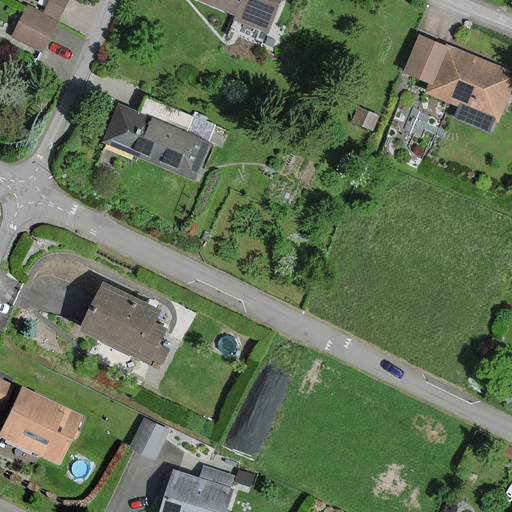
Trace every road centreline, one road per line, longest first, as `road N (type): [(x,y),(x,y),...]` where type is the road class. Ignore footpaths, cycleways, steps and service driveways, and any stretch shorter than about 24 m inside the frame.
road 1 (residential): [(511,427),(27,191)]
road 2 (residential): [(116,0),(27,191)]
